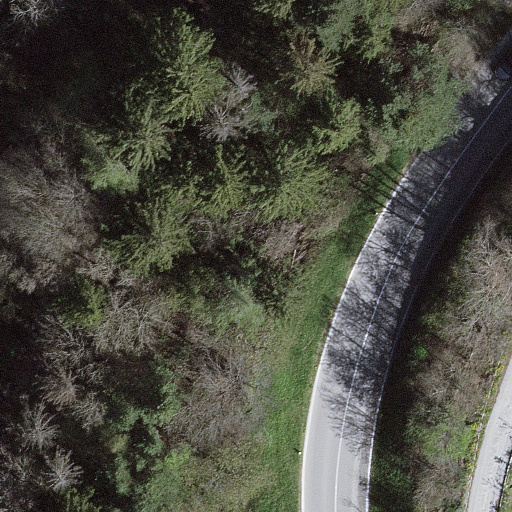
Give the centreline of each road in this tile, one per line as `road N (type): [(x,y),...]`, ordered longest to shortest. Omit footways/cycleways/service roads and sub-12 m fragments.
road 1 (tertiary): [(336,511),(353,379),(382,293),(417,221),(511,89)]
road 2 (unknown): [(470,511),(493,374),(511,340)]
